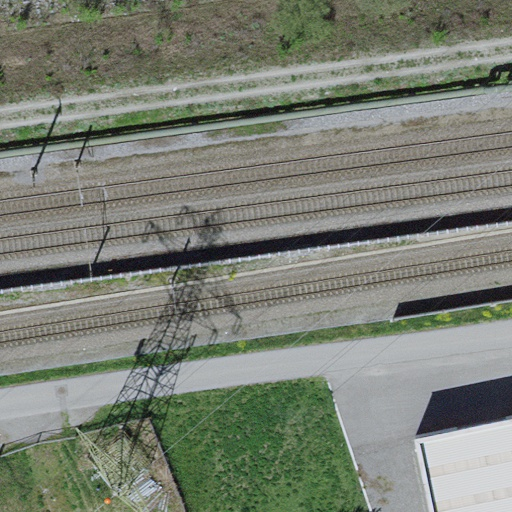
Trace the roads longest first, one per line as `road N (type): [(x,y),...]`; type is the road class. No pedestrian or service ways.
road 1 (unclassified): [(0,403),(511,335)]
road 2 (track): [(0,121),(511,53)]
